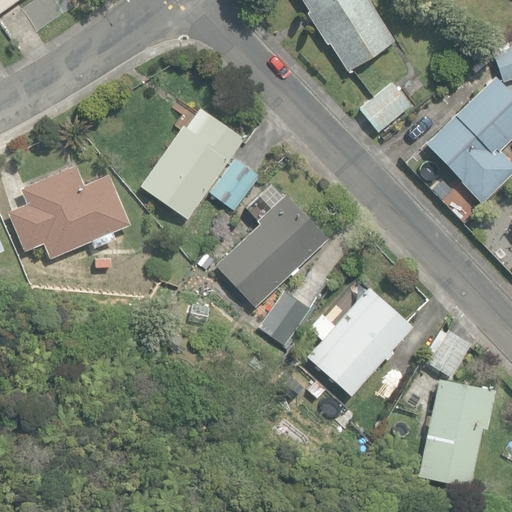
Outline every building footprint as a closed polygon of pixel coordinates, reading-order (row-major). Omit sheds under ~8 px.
[(0,0),(0,10),(14,0),(0,0)] [(327,42),(345,71),(393,41),(367,0),(300,0),(308,11),(306,12),(325,43),(327,42)] [(511,44),(492,51),(502,80),(511,76),(511,44)] [(423,141),(478,201),(511,168),(511,164),(497,149),(511,135),(511,93),(493,74),(423,141)] [(358,107),(377,131),(409,105),(390,82),(358,107)] [(139,184),(186,216),(241,137),(198,107),(185,126),(182,124),(139,184)] [(209,191),(232,208),(256,176),(233,158),(209,191)] [(43,241),(50,256),(90,239),(93,245),(113,237),(110,230),(128,223),(107,173),(82,183),(73,163),(19,187),(26,202),(7,210),(23,249),(43,241)] [(212,263),(252,306),(328,238),(285,191),(280,196),(269,184),(257,195),(267,206),(254,217),(258,222),(212,263)] [(197,261),(206,268),(212,258),(203,252),(197,261)] [(255,327),(283,346),(329,281),(309,267),(290,295),(282,289),(255,327)] [(306,355),(348,393),(410,324),(368,286),(306,355)] [(205,323),(207,306),(190,304),(188,321),(205,323)] [(406,338),(423,349),(443,318),(425,307),(406,338)] [(426,361),(448,375),(469,341),(447,328),(426,361)] [(172,349),(180,338),(167,329),(159,341),(172,349)] [(255,354),(247,364),(257,372),(265,361),(255,354)] [(416,474),(468,485),(480,425),(485,426),(493,388),(436,376),(416,474)] [(360,435),(371,442),(381,427),(370,420),(360,435)]
